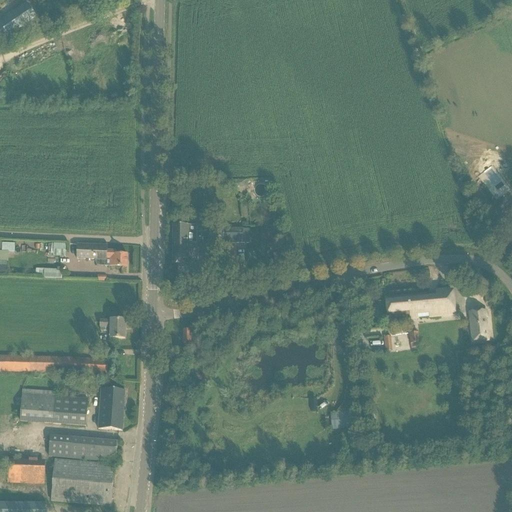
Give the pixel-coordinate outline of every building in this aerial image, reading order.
[(27,4),(0,22),(0,40),(35,17),(27,4)] [(251,193),(251,205),(266,205),(266,181),(239,180),(238,193),(251,193)] [(173,265),(178,265),(178,273),(196,273),(197,244),(194,244),(194,228),(188,228),(188,226),(173,225),(173,265)] [(209,229),(209,243),(249,243),(249,230),(209,229)] [(1,252),(14,253),(14,244),(1,243),(1,252)] [(52,256),(65,257),(65,244),(52,243),(52,256)] [(77,245),(77,255),(76,260),(106,261),(107,259),(110,260),(110,267),(127,268),(127,255),(116,254),(116,252),(107,251),(107,246),(77,245)] [(39,277),(39,279),(56,280),(57,272),(57,270),(39,269),(39,277)] [(387,299),(388,309),(389,317),(410,315),(410,319),(451,315),(449,292),(387,299)] [(487,319),(487,311),(474,312),(475,325),(471,325),(473,340),(489,339),(486,319),(487,319)] [(111,339),(115,339),(125,339),(125,321),(111,321),(100,321),(100,328),(100,331),(111,332),(111,339)] [(191,331),(183,331),(183,344),(190,344),(191,331)] [(404,345),(405,350),(418,348),(418,343),(420,343),(418,333),(409,334),(411,343),(404,345)] [(0,357),(0,371),(107,374),(108,360),(0,357)] [(98,430),(112,431),(122,432),(125,392),(101,390),(98,430)] [(52,424),(84,426),(86,400),(54,398),(22,395),(20,422),(52,424)] [(334,429),(354,428),(353,413),(330,414),(330,420),(334,420),(334,429)] [(49,458),(70,459),(114,463),(116,443),(71,439),(50,438),(49,458)] [(45,462),(6,461),(7,483),(44,484),(45,462)] [(51,502),(101,506),(111,507),(114,466),(104,465),(55,461),(51,502)]
